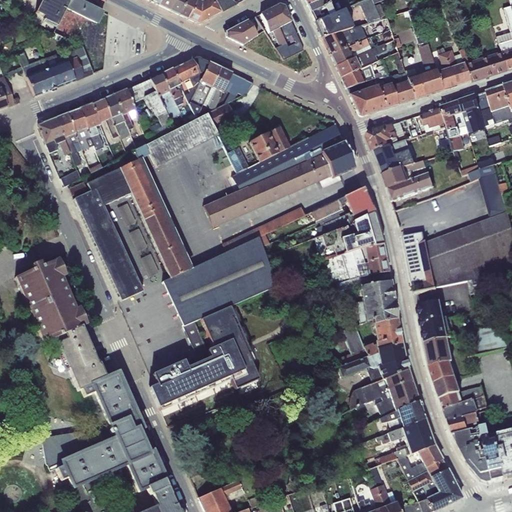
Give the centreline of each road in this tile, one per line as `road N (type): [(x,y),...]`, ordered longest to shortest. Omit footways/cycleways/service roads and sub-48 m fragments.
road 1 (residential): [(16,116),(193,511)]
road 2 (secondary): [(354,131),(385,212),(422,384),(451,459),(481,507)]
road 3 (residential): [(193,36),(16,116)]
road 4 (residential): [(354,131),(511,77)]
road 5 (tertiary): [(193,36),(323,99)]
